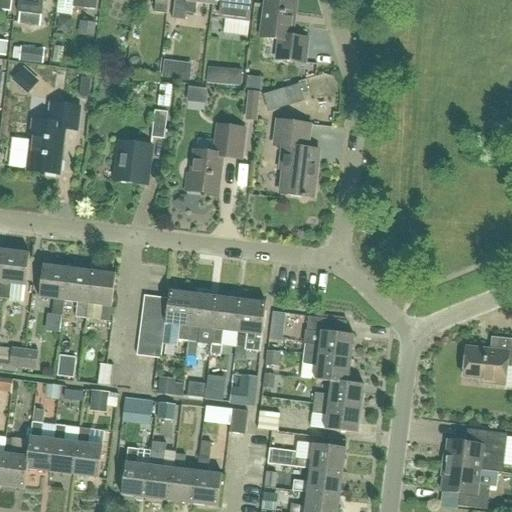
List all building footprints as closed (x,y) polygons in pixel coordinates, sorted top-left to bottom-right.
[(0,0),(0,11),(11,12),(12,0),(0,0)] [(42,16),(43,0),(20,0),(19,13),(42,16)] [(58,0),(57,14),(72,16),(73,8),(96,11),(97,0),(58,0)] [(156,0),(155,14),(168,15),(169,0),(156,0)] [(212,5),(213,0),(174,0),(172,20),(185,21),(186,14),(195,15),(197,3),(212,5)] [(213,0),(212,5),(228,7),(226,18),(249,21),(251,0),(213,0)] [(305,64),(308,39),(292,37),(297,0),(265,0),(261,39),(279,41),(277,61),(305,64)] [(95,38),(97,24),(81,22),(78,36),(95,38)] [(44,51),(22,49),(20,62),(42,65),(44,51)] [(162,69),(161,79),(173,81),(174,65),(163,63),(162,69)] [(24,69),(13,82),(23,92),(35,79),(24,69)] [(223,72),(221,87),(241,89),(242,74),(223,72)] [(81,80),(80,100),(88,101),(90,81),(81,80)] [(300,85),(285,89),(290,106),(305,102),(300,85)] [(258,123),(261,94),(249,92),(246,121),(258,123)] [(79,132),(82,109),(52,105),(49,124),(34,122),(27,172),(61,176),(66,130),(79,132)] [(165,141),(168,114),(155,112),(152,139),(165,141)] [(313,199),(319,151),(308,150),(311,126),(279,122),(275,147),(284,148),(281,171),(285,171),(282,195),(313,199)] [(242,160),(246,132),(218,128),(215,155),(195,153),(192,176),(189,175),(187,192),(218,196),(223,158),(242,160)] [(147,187),(152,147),(121,143),(116,183),(147,187)] [(30,255),(6,252),(2,285),(1,285),(0,295),(0,299),(10,301),(24,302),(26,288),(30,255)] [(65,303),(69,270),(45,267),(40,300),(54,302),(53,316),(64,317),(66,303),(65,303)] [(88,306),(92,273),(69,270),(65,303),(66,303),(78,305),(77,319),(87,320),(89,306),(88,306)] [(88,306),(89,306),(102,308),(100,322),(111,323),(112,309),(113,309),(117,276),(92,273),(88,306)] [(188,344),(194,295),(170,293),(169,300),(168,313),(166,324),(166,326),(180,328),(178,342),(188,344)] [(214,332),(218,298),(194,295),(188,344),(189,344),(187,358),(197,359),(200,330),(213,332),(214,332)] [(168,313),(169,300),(145,297),(144,310),(168,313)] [(238,335),(242,301),(218,298),(214,332),(213,332),(211,347),(222,348),(224,334),(237,335),(238,335)] [(238,335),(237,335),(235,349),(246,351),(248,336),(262,338),(267,305),(242,301),(238,335)] [(166,324),(168,313),(144,310),(142,321),(166,324)] [(304,355),(352,361),(355,336),(346,335),(348,323),(315,318),(314,332),(321,333),(320,346),(305,344),(304,355)] [(166,326),(166,324),(142,321),(141,333),(164,336),(166,326)] [(272,328),(271,341),(283,342),(284,329),(272,328)] [(163,348),(164,336),(141,333),(139,345),(163,348)] [(467,349),(464,378),(482,380),(481,384),(506,387),(506,385),(511,385),(511,341),(499,340),(498,352),(467,349)] [(161,360),(163,348),(139,345),(138,357),(161,360)] [(23,370),(26,351),(13,349),(11,363),(0,361),(0,371),(23,374),(23,370)] [(26,351),(23,370),(37,371),(39,353),(26,351)] [(280,368),(281,354),(268,352),(266,366),(280,368)] [(349,384),(352,361),(304,355),(303,365),(317,366),(315,381),(331,383),(331,382),(348,385),(349,384)] [(74,379),(77,359),(61,357),(58,377),(74,379)] [(265,375),(264,388),(272,390),(274,376),(265,375)] [(99,378),(98,387),(111,388),(112,380),(99,378)] [(175,386),(175,383),(160,381),(158,395),(181,397),(182,387),(175,386)] [(365,386),(349,384),(348,385),(331,382),(331,383),(329,396),(315,394),(314,405),(362,411),(365,386)] [(190,383),(188,397),(203,399),(205,385),(190,383)] [(221,403),(223,388),(206,386),(205,401),(221,403)] [(48,387),(46,395),(59,397),(60,388),(48,387)] [(254,407),(256,392),(240,390),(232,389),(230,404),(254,407)] [(73,401),(74,393),(66,392),(65,400),(73,401)] [(108,394),(92,392),(91,405),(107,407),(108,394)] [(150,427),(153,402),(126,400),(123,424),(150,427)] [(174,423),(177,406),(160,404),(158,420),(174,423)] [(358,435),(362,411),(314,405),(312,415),(327,417),(325,430),(358,435)] [(37,411),(35,424),(44,425),(46,412),(37,411)] [(246,437),(246,435),(249,413),(233,411),(230,435),(246,437)] [(278,433),(281,415),(261,413),(258,430),(278,433)] [(28,472),(29,471),(51,474),(55,441),(42,439),(44,425),(35,424),(34,423),(31,443),(29,458),(28,472)] [(79,444),(78,444),(65,442),(67,428),(57,426),(55,441),(51,474),(75,477),(79,444)] [(79,444),(75,477),(99,481),(104,447),(89,445),(91,431),(80,429),(78,444),(79,444)] [(445,468),(481,472),(502,475),(506,437),(468,432),(467,444),(449,442),(445,468)] [(29,458),(16,456),(18,441),(6,440),(5,455),(1,488),(26,491),(29,471),(28,472),(29,458)] [(201,442),(199,458),(197,473),(198,473),(194,506),(218,509),(222,476),(208,474),(212,444),(201,442)] [(175,470),(174,470),(164,469),(167,445),(153,444),(152,452),(150,467),(151,467),(146,500),(170,503),(175,470)] [(310,470),(344,474),(347,450),(313,445),(312,459),(298,457),(299,453),(270,450),(268,465),(310,471),(310,470)] [(151,467),(150,467),(137,465),(139,451),(128,449),(126,464),(122,497),(146,500),(151,467)] [(186,457),(175,455),(174,470),(175,470),(170,503),(194,506),(198,473),(197,473),(184,471),(186,457)] [(479,487),(481,472),(445,468),(442,493),(460,496),(458,508),(488,511),(491,488),(479,487)] [(341,498),(344,474),(310,470),(310,471),(308,484),(294,482),(293,493),(307,495),(307,494),(341,498)] [(267,474),(265,488),(275,490),(277,476),(267,474)] [(339,511),(341,498),(307,494),(307,495),(305,507),(291,506),(290,511),(339,511)] [(276,496),(264,495),(262,510),(274,511),(276,496)]
